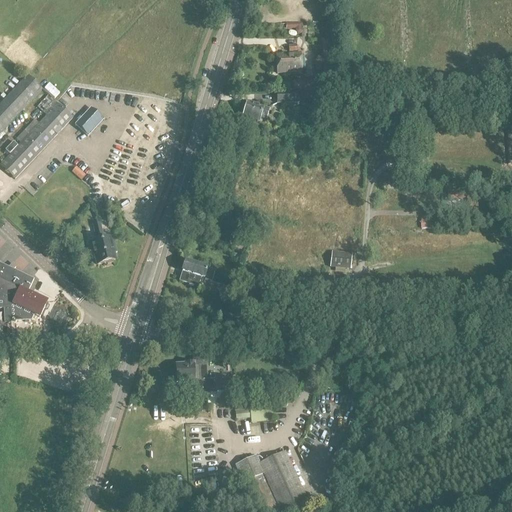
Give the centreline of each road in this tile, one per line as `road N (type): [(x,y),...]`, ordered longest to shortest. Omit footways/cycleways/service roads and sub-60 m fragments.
road 1 (unknown): [(230,334),(232,301),(245,285),(361,275),(370,188),(391,166),(424,163),(441,101),(501,90),(511,98)]
road 2 (unclassified): [(511,323),(169,337),(133,329)]
road 3 (secondary): [(133,329),(236,0)]
road 4 (secondary): [(80,511),(133,329)]
road 5 (unknown): [(334,330),(280,433),(258,450),(232,437)]
road 6 (tertiary): [(98,315),(0,223)]
